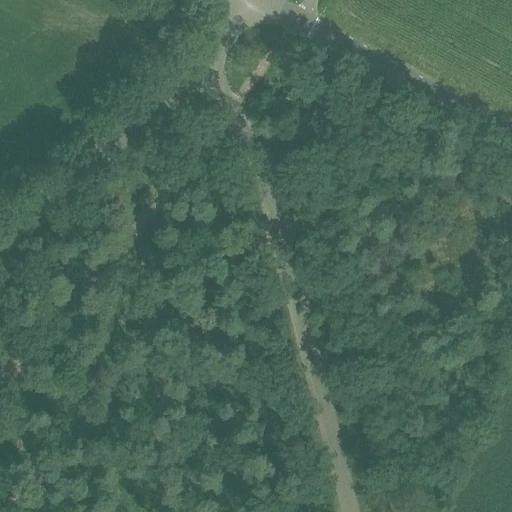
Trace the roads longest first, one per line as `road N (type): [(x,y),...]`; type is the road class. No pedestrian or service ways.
road 1 (unclassified): [(353,511),(274,206),(247,132),(200,67)]
road 2 (unclassified): [(0,241),(200,67)]
road 3 (tertiary): [(511,132),(300,21)]
